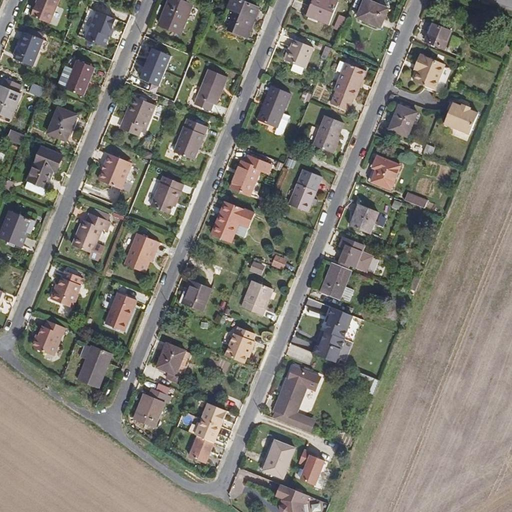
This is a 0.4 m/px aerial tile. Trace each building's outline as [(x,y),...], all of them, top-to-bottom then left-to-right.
[(50,24),(59,0),(37,0),(31,16),(50,24)] [(181,34),(192,5),(182,0),(180,0),(169,0),(160,25),(181,34)] [(257,15),(259,8),(249,4),(244,2),(239,0),(232,0),(229,10),(236,12),(229,30),(236,33),(247,38),(253,23),(255,18),(257,15)] [(329,25),(339,2),(334,0),(329,0),(329,2),(325,0),(313,0),(307,16),(329,25)] [(381,28),(389,9),(367,0),(364,0),(357,18),(381,28)] [(113,29),(116,19),(90,9),(79,37),(99,45),(108,42),(110,36),(112,37),(114,30),(113,29)] [(339,30),(345,17),(338,14),(332,27),(339,30)] [(445,49),(452,32),(433,24),(426,41),(445,49)] [(45,34),(30,28),(28,33),(43,39),(45,34)] [(19,50),(26,32),(24,31),(16,49),(19,50)] [(39,49),(43,40),(43,39),(28,33),(26,32),(19,50),(15,59),(33,66),(39,49)] [(45,52),(49,42),(43,40),(39,49),(45,52)] [(294,40),(290,48),(291,48),(286,61),(294,64),(305,69),(306,69),(315,49),(294,40)] [(141,54),(149,57),(153,47),(145,44),(141,54)] [(327,60),(332,48),(326,46),(321,58),(327,60)] [(435,90),(446,65),(421,54),(416,66),(420,68),(418,72),(414,81),(435,90)] [(179,73),(182,65),(177,63),(179,60),(169,56),(157,85),(167,89),(173,73),(174,72),(179,73)] [(84,96),(95,68),(78,61),(66,90),(84,96)] [(363,82),(367,72),(360,69),(356,68),(357,65),(347,61),(346,64),(342,73),(335,91),(337,91),(331,104),(349,112),(354,99),(355,99),(360,89),(363,82)] [(342,73),(346,64),(340,61),(336,70),(342,73)] [(302,74),(305,69),(294,64),(292,70),(302,74)] [(195,103),(212,109),(214,104),(217,105),(228,77),(209,69),(200,91),(198,98),(195,103)] [(172,91),(178,75),(173,73),(167,89),(172,91)] [(11,120),(22,94),(20,93),(17,92),(20,85),(6,79),(3,86),(2,86),(0,89),(0,115),(1,116),(6,118),(11,120)] [(265,110),(275,87),(272,86),(263,109),(265,110)] [(317,86),(313,97),(319,99),(324,88),(317,86)] [(283,113),(291,94),(275,87),(265,110),(263,109),(258,120),(277,128),(283,113)] [(309,102),(312,95),(305,92),(302,99),(309,102)] [(146,129),(156,105),(134,96),(131,104),(134,105),(124,130),(139,136),(143,127),(146,129)] [(470,135),(479,113),(471,109),(472,108),(463,104),(462,106),(454,102),(445,125),(470,135)] [(124,130),(134,105),(131,104),(121,129),(124,130)] [(408,138),(418,113),(399,105),(389,130),(408,138)] [(76,117),(77,116),(59,108),(49,134),(67,141),(71,132),(76,117)] [(283,133),(290,116),(283,113),(277,128),(275,134),(278,134),(280,135),(283,133)] [(332,153),(344,123),(326,116),(314,146),(332,153)] [(73,133),(79,119),(76,117),(71,132),(73,133)] [(194,160),(208,127),(188,119),(174,152),(194,160)] [(20,144),(24,136),(12,131),(8,139),(20,144)] [(33,147),(35,141),(26,138),(24,144),(33,147)] [(432,155),(435,148),(427,145),(424,152),(432,155)] [(54,180),(63,156),(43,147),(29,181),(47,188),(51,179),(54,180)] [(149,158),(152,151),(148,150),(144,152),(142,155),(149,158)] [(121,190),(132,163),(110,154),(105,165),(108,166),(106,171),(104,170),(99,181),(121,190)] [(250,197),(261,170),(269,173),(272,165),(248,156),(245,163),(242,162),(231,189),(250,197)] [(391,190),(401,166),(378,157),(368,180),(391,190)] [(282,171),(284,165),(278,162),(276,168),(282,171)] [(176,204),(184,184),(164,176),(161,183),(152,207),(170,214),(173,206),(174,203),(176,204)] [(314,198),(317,191),(314,191),(317,183),(301,177),(289,205),(308,213),(312,203),(314,198)] [(10,195),(15,183),(8,180),(3,192),(10,195)] [(44,195),(47,188),(29,181),(26,188),(44,195)] [(428,200),(408,192),(405,201),(425,208),(428,200)] [(399,210),(401,204),(394,201),(392,208),(399,210)] [(249,227),(255,213),(226,202),(212,235),(232,243),(236,233),(240,223),(249,227)] [(370,233),(378,212),(360,205),(352,226),(370,233)] [(101,218),(103,213),(94,209),(92,214),(101,218)] [(30,234),(34,222),(11,212),(1,237),(22,246),(27,233),(30,234)] [(91,257),(99,260),(104,248),(96,244),(103,228),(108,230),(111,222),(108,220),(110,216),(103,213),(101,218),(92,214),(90,213),(87,221),(85,221),(80,235),(78,234),(73,246),(92,254),(91,257)] [(80,235),(85,221),(82,220),(77,234),(78,234),(80,235)] [(34,236),(39,224),(34,222),(30,234),(34,236)] [(245,237),(249,227),(240,223),(236,233),(245,237)] [(150,262),(154,251),(157,252),(160,242),(138,233),(125,264),(146,272),(150,262)] [(367,272),(373,256),(362,251),(364,246),(343,238),(340,246),(346,249),(339,266),(350,270),(351,266),(367,272)] [(228,269),(233,258),(216,251),(212,263),(228,269)] [(283,270),(288,260),(276,255),(272,266),(283,270)] [(262,276),(266,266),(254,261),(250,271),(262,276)] [(354,290),(345,286),(352,271),(350,270),(339,266),(333,263),(321,292),(340,300),(341,298),(350,302),(354,290)] [(77,295),(81,286),(81,285),(83,278),(66,271),(63,278),(62,278),(59,286),(60,286),(58,289),(56,288),(51,299),(74,308),(78,296),(77,295)] [(420,281),(421,279),(414,276),(410,289),(416,291),(419,282),(420,281)] [(203,312),(212,289),(191,280),(187,292),(190,293),(185,305),(203,312)] [(263,316),(274,289),(253,281),(242,308),(263,316)] [(128,323),(133,309),(134,310),(138,300),(118,292),(105,324),(125,333),(129,323),(128,323)] [(185,305),(190,293),(187,292),(185,292),(180,303),(185,305)] [(222,311),(226,301),(221,300),(218,309),(222,311)] [(338,323),(319,315),(314,327),(333,335),(338,323)] [(49,332),(52,324),(36,318),(32,326),(48,333),(49,332)] [(62,337),(65,329),(52,324),(49,332),(62,337)] [(252,350),(256,342),(254,341),(257,334),(237,326),(225,356),(244,364),(247,357),(250,349),(252,350)] [(314,327),(308,341),(328,349),(333,335),(314,327)] [(338,358),(344,343),(335,340),(329,355),(338,358)] [(338,362),(345,364),(353,343),(347,340),(338,362)] [(180,385),(192,354),(167,343),(157,368),(169,373),(177,376),(174,383),(180,385)] [(87,360),(92,347),(85,344),(80,357),(87,360)] [(99,389),(113,354),(92,345),(92,347),(87,360),(78,380),(99,389)] [(298,413),(308,388),(316,391),(322,377),(294,366),(289,378),(287,377),(273,411),(275,412),(273,418),(310,433),(315,421),(298,413)] [(174,383),(177,376),(169,373),(166,379),(174,383)] [(155,428),(168,396),(148,388),(134,419),(155,428)] [(221,427),(225,416),(222,415),(224,410),(209,404),(202,419),(221,427)] [(216,438),(221,427),(202,419),(196,435),(198,436),(211,442),(213,437),(216,438)] [(211,450),(214,443),(211,442),(198,436),(190,456),(206,463),(209,455),(208,454),(210,450),(211,450)] [(284,480),(296,448),(275,440),(262,471),(284,480)] [(305,450),(299,463),(306,466),(301,479),(317,485),(328,459),(305,450)] [(300,465),(295,476),(300,478),(305,467),(300,465)] [(305,511),(304,503),(307,502),(310,496),(288,487),(281,484),(276,497),(281,499),(282,504),(281,504),(282,511),(305,511)]
